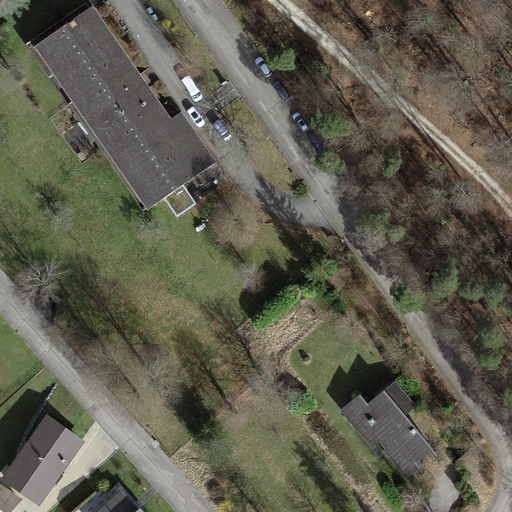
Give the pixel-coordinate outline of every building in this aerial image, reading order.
[(84,11),(37,44),(149,204),(196,171),(84,11)] [(389,394),(356,423),(405,478),(438,449),(389,394)] [(43,415),(0,473),(22,489),(35,499),(78,440),(43,415)] [(0,503),(8,509),(22,489),(0,473),(0,503)] [(139,511),(119,489),(91,511),(139,511)]
